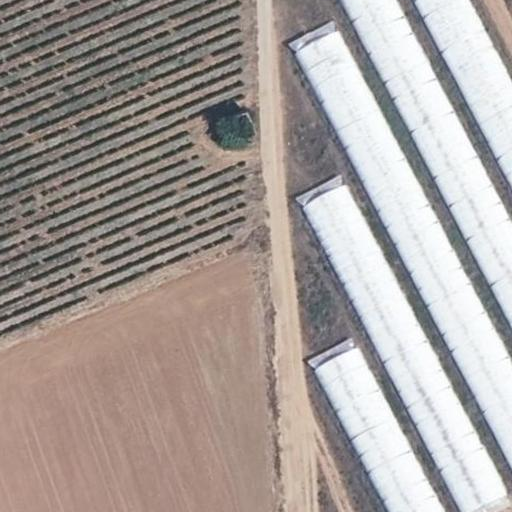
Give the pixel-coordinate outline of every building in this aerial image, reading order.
[(337,0),(350,29),(395,9),(391,0),(337,0)] [(374,65),(418,42),(408,22),(364,45),(374,65)] [(337,25),(293,46),(353,167),(397,146),(337,25)] [(454,64),(499,176),(511,171),(511,74),(500,46),(454,64)] [(216,122),(226,145),(251,132),(239,111),(216,122)] [(456,111),(412,132),(477,266),(511,249),(511,200),(511,201),(501,206),(456,111)] [(390,233),(427,306),(471,283),(433,211),(390,233)] [(378,241),(334,262),(404,408),(448,387),(378,241)] [(511,258),(484,272),(493,293),(511,283),(511,258)] [(511,285),(495,293),(501,308),(511,303),(511,285)] [(436,319),(456,364),(500,345),(480,300),(436,319)] [(511,303),(502,308),(510,326),(511,325),(511,303)] [(442,511),(358,344),(313,367),(386,511),(442,511)] [(482,421),(511,411),(511,362),(510,356),(465,370),(482,421)] [(443,478),(461,469),(474,495),(499,483),(458,402),(416,423),(443,478)] [(511,416),(493,423),(506,464),(511,461),(511,416)]
